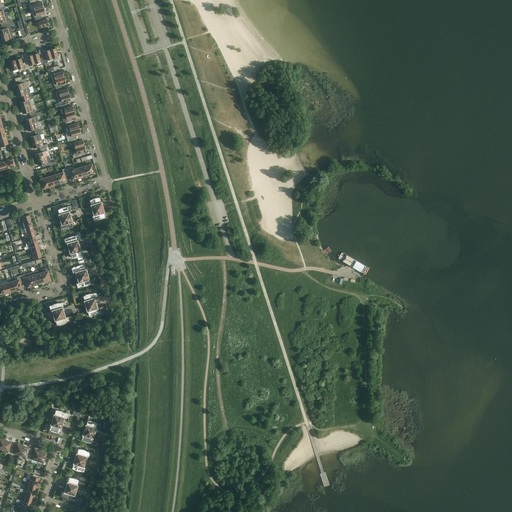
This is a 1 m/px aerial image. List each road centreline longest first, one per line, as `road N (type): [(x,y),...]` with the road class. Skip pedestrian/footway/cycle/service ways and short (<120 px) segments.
road 1 (track): [(222,258),(220,386),(238,469),(230,511)]
road 2 (track): [(306,422),(323,428),(362,416),(366,315),(360,300),(302,269)]
road 3 (residential): [(61,30),(105,181)]
road 4 (track): [(139,355),(126,511)]
road 5 (residential): [(0,75),(35,202)]
